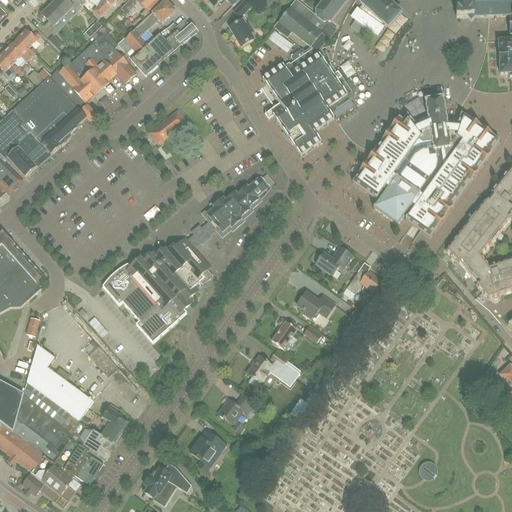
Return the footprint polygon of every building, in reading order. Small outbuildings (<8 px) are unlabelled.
[(64,0),(57,0),(51,6),(64,19),(73,10),(75,12),(80,7),(82,9),(87,4),(82,0),(72,0),(68,4),(64,0)] [(101,0),(104,2),(94,13),(100,19),(118,0),(101,0)] [(131,0),(121,10),(127,16),(137,6),(131,0)] [(141,17),(133,25),(136,28),(137,29),(147,20),(147,21),(152,16),(151,16),(148,13),(161,0),(137,0),(136,2),(146,12),(141,16),(141,17)] [(204,0),(214,10),(219,5),(221,6),(226,1),(228,3),(233,8),(235,5),(240,0),(204,0)] [(325,0),(316,13),(330,24),(349,0),(325,0)] [(357,9),(350,18),(355,21),(351,28),(372,44),(377,36),(384,26),(383,25),(384,24),(389,28),(401,14),(384,0),(363,0),(361,3),(363,5),(360,10),(357,9)] [(510,41),(511,40),(511,0),(454,0),(455,9),(456,19),(467,19),(471,22),(474,19),(489,18),(494,18),(494,21),(496,21),(496,18),(509,17),(509,20),(510,41)] [(330,24),(316,13),(313,16),(296,2),(274,29),(287,40),(291,34),(311,49),(306,53),(308,54),(315,60),(316,59),(321,52),(320,50),(327,42),(328,42),(336,32),(329,26),(330,24)] [(124,40),(118,46),(119,47),(125,55),(131,62),(148,46),(141,39),(148,32),(157,24),(160,27),(175,13),(166,3),(152,16),(147,21),(147,20),(137,29),(134,31),(125,40),(124,40)] [(244,3),(234,14),(240,20),(240,19),(242,22),(229,30),(240,49),(254,41),(251,36),(253,34),(243,17),(251,9),(244,3)] [(51,6),(42,16),(49,24),(44,28),(51,36),(56,31),(54,28),(64,19),(51,6)] [(85,34),(83,37),(87,42),(90,39),(102,28),(97,23),(85,34)] [(148,46),(131,62),(132,62),(145,78),(197,34),(190,26),(188,27),(184,23),(177,29),(173,25),(170,28),(160,35),(155,40),(148,46)] [(105,27),(102,30),(108,36),(112,33),(105,27)] [(450,27),(437,43),(444,49),(457,33),(450,27)] [(58,72),(74,91),(86,105),(87,104),(108,86),(117,78),(124,86),(136,76),(127,66),(121,59),(114,52),(119,47),(118,46),(108,36),(102,30),(102,29),(92,39),(97,43),(80,58),(80,57),(60,74),(58,72)] [(267,38),(277,46),(287,54),(294,45),(287,40),(274,29),(267,38)] [(26,31),(18,40),(29,50),(41,38),(36,34),(33,38),(26,31)] [(54,36),(49,41),(58,50),(59,49),(62,52),(65,48),(63,46),(54,36)] [(18,40),(10,47),(25,62),(31,56),(34,58),(37,55),(33,50),(31,52),(29,50),(18,40)] [(458,40),(449,50),(453,54),(462,43),(458,40)] [(511,40),(510,41),(498,42),(499,75),(509,75),(509,78),(511,78),(511,40)] [(10,47),(3,55),(15,68),(17,65),(20,68),(25,62),(10,47)] [(308,54),(306,53),(304,54),(302,51),(291,59),(294,63),(289,67),(291,70),(287,73),(283,68),(263,82),(280,107),(268,115),(266,117),(269,122),(274,119),(300,158),(321,144),(314,134),(334,121),(330,115),(334,113),(336,111),(337,111),(350,102),(349,100),(350,100),(351,95),(350,94),(352,93),(345,83),(344,83),(341,79),(342,79),(338,73),(336,74),(331,67),(330,66),(331,65),(326,53),(323,55),(321,52),(316,59),(315,60),(308,54)] [(3,55),(0,57),(0,73),(1,75),(7,80),(10,82),(13,80),(15,78),(17,74),(16,74),(21,69),(20,68),(17,65),(15,68),(3,55)] [(414,85),(431,67),(424,61),(408,79),(414,85)] [(21,69),(16,74),(17,74),(20,78),(25,73),(21,69)] [(50,78),(49,79),(86,120),(87,119),(92,124),(99,118),(87,104),(86,105),(74,91),(58,72),(51,78),(50,78)] [(36,73),(30,79),(38,88),(40,87),(44,83),(45,83),(43,80),(39,76),(36,73)] [(387,74),(378,85),(384,90),(393,79),(387,74)] [(0,187),(10,197),(24,183),(0,159),(0,155),(21,175),(26,180),(61,148),(61,147),(81,129),(79,127),(86,120),(49,79),(45,83),(44,83),(40,87),(38,88),(37,90),(25,101),(23,102),(12,113),(0,124),(0,187)] [(8,87),(4,90),(13,99),(17,96),(8,87)] [(359,176),(353,185),(366,194),(377,202),(379,199),(381,200),(373,211),(398,229),(406,217),(408,219),(405,222),(412,227),(415,230),(420,233),(430,240),(436,231),(453,207),(453,206),(469,184),(470,184),(479,172),(478,171),(482,166),(482,167),(491,154),(499,142),(493,138),(494,138),(469,120),(469,121),(464,117),(461,115),(460,118),(459,122),(447,121),(445,106),(444,100),(444,99),(442,99),(440,100),(438,100),(430,101),(428,102),(426,102),(425,102),(425,104),(426,109),(427,117),(413,123),(407,116),(403,122),(401,120),(399,119),(398,120),(391,130),(390,132),(382,142),(382,143),(376,151),(358,176),(359,176)] [(178,114),(150,135),(158,146),(185,124),(178,114)] [(511,167),(491,194),(492,195),(487,201),(486,200),(486,201),(497,210),(490,219),(484,224),(485,224),(482,228),(475,237),(470,242),(471,243),(468,247),(465,250),(467,253),(485,273),(487,281),(489,287),(495,285),(498,293),(502,291),(503,291),(500,283),(505,281),(505,282),(511,279),(511,278),(511,275),(511,276),(503,277),(504,278),(499,280),(494,266),(490,268),(482,256),(481,254),(479,256),(470,249),(473,245),(474,246),(478,240),(485,230),(488,227),(489,227),(492,221),(500,212),(511,220),(510,219),(511,215),(511,167)] [(215,209),(207,216),(212,221),(209,224),(208,225),(214,232),(215,231),(218,229),(223,234),(230,228),(232,229),(237,225),(241,221),(240,219),(249,209),(258,201),(266,192),(258,182),(248,189),(247,188),(237,196),(235,194),(227,201),(226,202),(223,199),(213,208),(215,209)] [(471,219),(482,228),(485,224),(484,224),(490,219),(497,210),(486,201),(475,214),(475,213),(471,219)] [(485,230),(494,238),(496,239),(511,220),(500,212),(492,221),(489,227),(488,227),(485,230)] [(475,237),(482,228),(471,219),(466,225),(456,238),(468,247),(471,243),(470,242),(475,237)] [(104,286),(103,288),(104,290),(119,307),(123,304),(139,323),(136,326),(153,345),(187,314),(184,311),(192,303),(189,299),(198,291),(195,288),(200,283),(203,287),(208,283),(213,278),(212,276),(205,269),(208,266),(199,256),(196,259),(191,252),(200,244),(209,237),(211,235),(214,232),(208,225),(205,227),(202,230),(193,237),(184,245),(182,243),(176,248),(173,245),(164,253),(161,249),(149,260),(146,256),(128,272),(124,268),(120,270),(116,274),(112,277),(108,282),(104,286)] [(496,239),(494,238),(485,230),(478,240),(474,246),(473,245),(470,249),(479,256),(481,254),(482,256),(496,239)] [(0,315),(10,310),(20,310),(24,307),(29,302),(36,296),(38,295),(42,291),(38,286),(45,280),(44,280),(3,233),(0,235),(0,315)] [(465,250),(468,247),(456,238),(452,243),(445,252),(451,258),(451,259),(456,264),(458,266),(459,265),(459,264),(467,253),(465,250)] [(321,269),(333,278),(340,268),(343,271),(352,257),(340,248),(332,260),(323,254),(320,259),(318,257),(314,263),(316,264),(315,266),(321,269)] [(479,288),(487,281),(485,273),(467,253),(459,264),(459,265),(459,264),(466,272),(466,273),(471,278),(478,286),(479,288)] [(511,276),(511,275),(511,260),(494,266),(499,280),(504,278),(503,277),(511,276)] [(355,261),(349,269),(356,274),(362,266),(355,261)] [(364,265),(359,272),(365,277),(368,273),(370,269),(364,265)] [(359,272),(346,290),(355,296),(362,286),(365,287),(363,290),(363,292),(369,297),(371,296),(373,293),(374,294),(382,283),(375,278),(368,273),(365,277),(359,272)] [(511,278),(511,279),(505,282),(505,281),(500,283),(503,291),(502,291),(504,296),(504,297),(505,296),(511,293),(511,278)] [(504,296),(502,291),(498,293),(495,285),(489,287),(487,281),(479,288),(478,286),(476,287),(478,289),(477,290),(482,295),(483,295),(488,302),(491,301),(492,303),(493,303),(495,304),(498,304),(498,303),(500,302),(500,301),(500,299),(500,298),(504,297),(504,296)] [(355,296),(346,290),(343,295),(351,301),(355,296)] [(297,307),(304,312),(302,314),(310,320),(312,317),(314,319),(318,313),(326,318),(335,306),(322,297),(318,303),(306,294),(297,307)] [(79,314),(80,315),(84,319),(87,316),(83,311),(79,314)] [(350,319),(366,331),(372,323),(356,311),(351,318),(350,319)] [(31,321),(27,336),(35,338),(39,323),(31,321)] [(290,345),(293,346),(297,341),(292,338),(297,332),(281,321),(278,326),(282,329),(272,343),(273,344),(273,345),(279,349),(280,348),(285,352),(290,345)] [(303,336),(316,346),(322,338),(309,328),(303,336)] [(88,357),(98,348),(94,343),(84,352),(88,357)] [(98,348),(88,357),(113,385),(129,402),(137,391),(98,348)] [(46,403),(79,427),(94,405),(46,371),(53,361),(49,358),(45,356),(41,353),(37,350),(26,388),(46,403)] [(257,388),(259,384),(260,384),(263,381),(265,382),(269,376),(267,375),(269,372),(283,382),(290,387),(298,376),(299,377),(300,376),(299,375),(301,372),(288,363),(276,355),(272,361),(276,363),(278,365),(277,367),(274,365),(272,368),(260,359),(255,367),(248,376),(253,379),(250,383),(257,388)] [(499,376),(502,379),(496,385),(511,401),(511,399),(511,367),(510,366),(499,376)] [(90,487),(105,464),(89,454),(91,452),(80,445),(72,440),(73,438),(61,427),(23,395),(23,397),(0,383),(0,423),(72,480),(74,477),(90,487)] [(310,393),(317,398),(324,389),(316,384),(310,392),(310,393)] [(85,427),(79,427),(46,403),(26,388),(23,395),(61,427),(73,438),(72,440),(80,445),(91,452),(89,454),(105,464),(115,447),(114,446),(101,438),(85,427)] [(240,425),(236,421),(246,408),(250,411),(255,405),(243,397),(236,406),(229,402),(218,417),(225,421),(235,428),(233,431),(239,435),(245,428),(240,425)] [(310,407),(301,400),(291,415),(300,421),(310,407)] [(114,432),(121,436),(124,431),(125,432),(128,428),(126,427),(127,425),(120,421),(121,418),(109,410),(103,418),(111,423),(110,424),(115,427),(116,429),(114,432)] [(118,440),(121,436),(114,432),(116,429),(115,427),(110,424),(111,423),(103,418),(102,420),(104,422),(102,425),(106,427),(106,426),(108,428),(101,438),(114,446),(115,445),(116,446),(119,441),(118,440)] [(72,480),(0,423),(0,449),(11,458),(8,462),(14,466),(16,462),(32,474),(22,487),(26,490),(23,495),(28,498),(31,494),(35,497),(40,491),(56,503),(55,504),(56,504),(63,509),(68,503),(67,502),(74,492),(75,494),(81,486),(72,480)] [(202,439),(201,440),(191,455),(201,462),(202,463),(198,469),(210,477),(210,476),(209,475),(207,474),(211,468),(220,454),(226,446),(213,437),(206,433),(202,439)] [(177,489),(187,495),(191,488),(177,470),(169,465),(164,473),(160,470),(156,475),(155,474),(152,478),(151,477),(144,487),(147,489),(144,494),(154,500),(157,495),(160,497),(160,496),(164,499),(172,486),(177,489)] [(428,481),(427,481),(428,481),(429,481),(430,481),(431,481),(431,480),(432,480),(433,480),(434,479),(435,480),(435,479),(436,477),(437,477),(436,476),(436,475),(436,474),(436,473),(436,472),(436,471),(436,470),(436,469),(435,470),(436,471),(436,472),(436,473),(433,472),(433,471),(433,470),(432,469),(432,468),(431,467),(430,467),(429,466),(428,465),(427,465),(426,465),(425,466),(424,466),(423,467),(422,467),(421,468),(421,469),(420,470),(420,471),(420,472),(420,473),(420,474),(421,475),(421,476),(422,476),(423,477),(424,477),(425,478),(426,478),(427,478),(428,478),(429,478),(431,480),(430,480),(429,480),(428,481)] [(157,495),(154,500),(166,507),(177,489),(172,486),(164,499),(160,496),(160,497),(157,495)]
